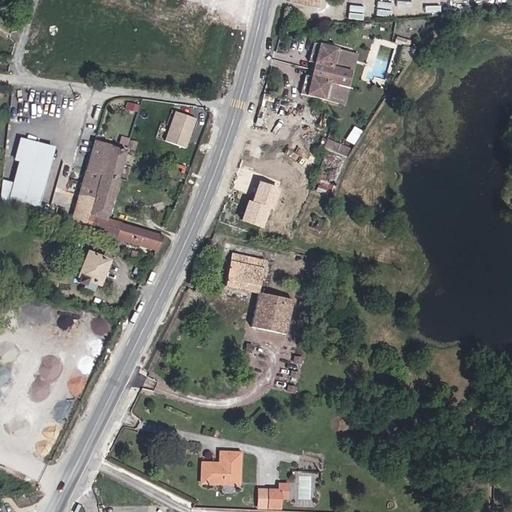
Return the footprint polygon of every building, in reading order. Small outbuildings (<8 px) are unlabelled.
[(201,43),(198,36),(189,39),(192,47),(201,43)] [(319,43),(313,41),(307,60),(313,61),(319,43)] [(350,49),(319,43),(313,61),(308,74),(302,92),(333,99),(339,81),(345,83),(350,69),(344,67),(350,49)] [(308,74),(302,73),(296,91),(302,92),(308,74)] [(189,147),(196,115),(173,111),(166,142),(189,147)] [(298,139),(302,146),(313,140),(301,118),(269,133),(277,149),(298,139)] [(279,156),(302,146),(298,139),(277,149),(279,156)] [(45,218),(57,151),(22,143),(18,164),(24,165),(16,204),(23,205),(22,212),(45,218)] [(99,143),(79,228),(85,230),(86,226),(94,229),(132,241),(137,224),(113,217),(130,151),(99,143)] [(343,154),(323,147),(313,177),(333,184),(343,154)] [(244,221),(267,228),(280,186),(256,179),(244,221)] [(312,215),(308,227),(318,230),(322,218),(312,215)] [(162,250),(168,233),(137,224),(132,241),(162,250)] [(275,259),(231,249),(230,252),(236,254),(275,263),(275,259)] [(265,303),(267,295),(228,286),(236,254),(230,252),(220,294),(265,303)] [(267,295),(271,279),(275,263),(236,254),(228,286),(267,295)] [(119,264),(98,256),(87,285),(95,289),(94,292),(102,294),(105,284),(110,286),(119,264)] [(271,279),(267,295),(275,297),(278,281),(271,279)] [(275,297),(267,295),(265,303),(258,329),(286,335),(294,301),(275,297)] [(127,319),(77,302),(64,336),(87,346),(83,355),(60,346),(54,363),(70,369),(67,375),(81,381),(84,374),(98,379),(127,319)] [(222,459),(215,459),(197,460),(196,480),(236,481),(237,448),(223,448),(222,459)] [(215,448),(215,459),(222,459),(223,448),(215,448)] [(289,495),(289,478),(278,477),(277,489),(277,495),(289,495)] [(277,495),(277,489),(264,489),(263,504),(277,504),(277,495)]
